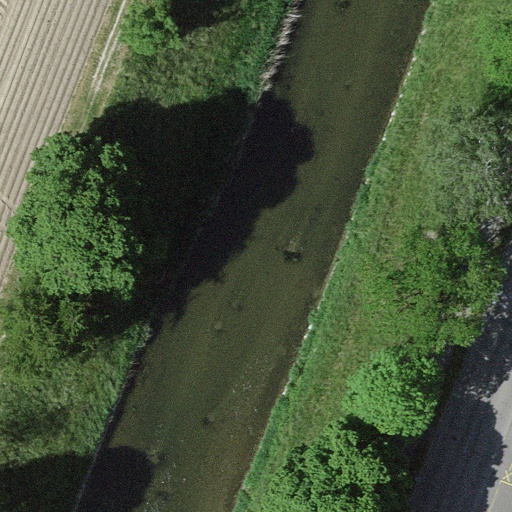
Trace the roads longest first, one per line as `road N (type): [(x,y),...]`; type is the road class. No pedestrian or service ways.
road 1 (track): [(137,0),(0,356)]
road 2 (tertiary): [(443,511),(511,331)]
